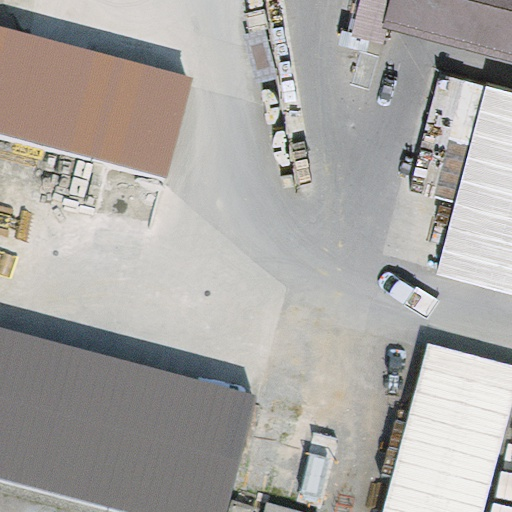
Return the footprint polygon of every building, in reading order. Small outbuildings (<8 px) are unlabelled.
[(0,0),(0,139),(163,183),(188,86),(0,36),(0,0)] [(511,0),(393,0),(389,14),(511,46),(511,0)] [(511,289),(511,88),(488,82),(438,270),(511,289)] [(511,371),(429,349),(385,511),(481,511),(511,399),(511,371)] [(0,482),(112,511),(228,511),(247,443),(0,377),(0,482)]
